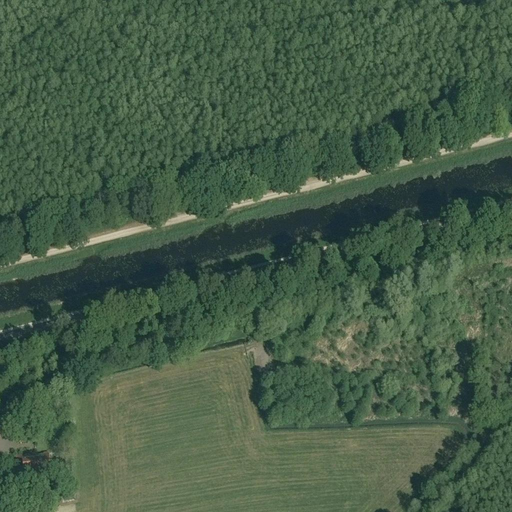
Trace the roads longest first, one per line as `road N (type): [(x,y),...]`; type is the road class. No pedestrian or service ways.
road 1 (unclassified): [(0,342),(511,208)]
road 2 (track): [(511,134),(0,266)]
